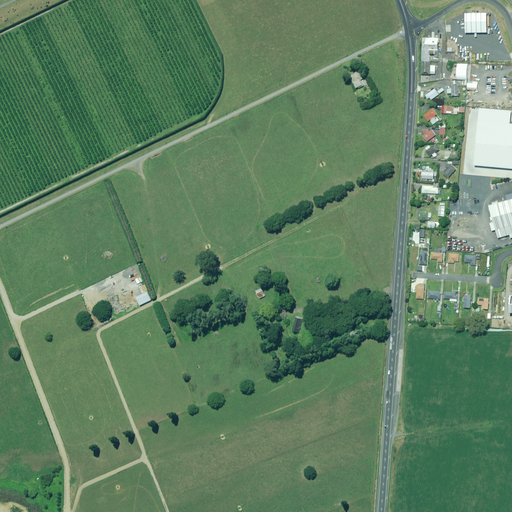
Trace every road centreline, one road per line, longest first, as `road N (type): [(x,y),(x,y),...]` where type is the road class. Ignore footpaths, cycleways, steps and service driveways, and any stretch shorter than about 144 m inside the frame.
road 1 (trunk): [(409,31),(381,511)]
road 2 (unclassified): [(409,31),(0,226)]
